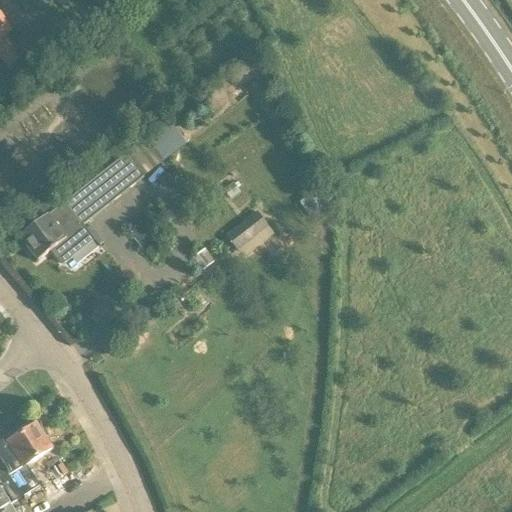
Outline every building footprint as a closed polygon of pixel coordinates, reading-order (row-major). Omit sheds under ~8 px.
[(0,60),(6,69),(25,56),(11,36),(15,33),(0,13),(0,60)] [(62,263),(93,239),(83,226),(144,179),(131,163),(135,160),(128,152),(19,239),(38,262),(52,251),(62,263)] [(227,237),(237,250),(238,252),(269,228),(268,226),(258,213),(227,237)] [(202,271),(220,259),(211,247),(194,259),(202,271)] [(52,450),(36,426),(20,437),(18,434),(0,444),(0,482),(14,504),(39,487),(26,466),(52,450)] [(0,511),(14,511),(0,489),(0,511)]
